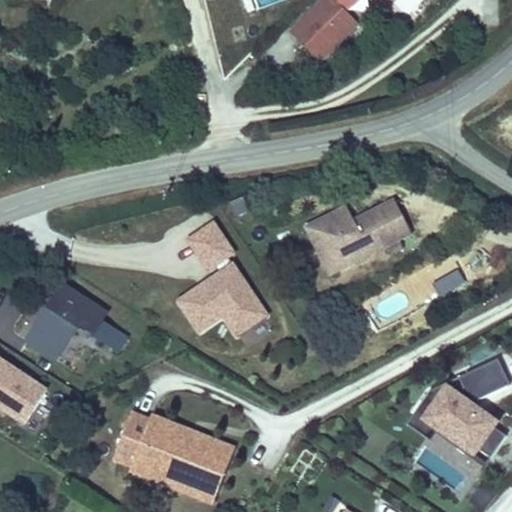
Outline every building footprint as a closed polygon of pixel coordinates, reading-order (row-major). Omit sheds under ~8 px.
[(319,62),(358,24),(334,0),(317,0),(287,30),(319,62)] [(328,275),(412,233),(394,197),(353,217),(346,203),(303,224),(328,275)] [(208,271),(236,252),(214,219),(185,238),(208,271)] [(269,314),(233,259),(175,298),(198,332),(221,317),(234,337),(269,314)] [(62,279),(23,338),(55,359),(77,326),(91,335),(109,309),(62,279)] [(85,375),(94,357),(83,351),(74,369),(85,375)] [(498,422),(473,404),(479,396),(482,398),(511,384),(511,382),(501,359),(461,377),(466,387),(459,395),(446,385),(433,391),(418,412),(442,429),(456,439),(465,438),(480,448),(493,457),(509,435),(496,426),(498,422)] [(0,362),(0,414),(25,429),(48,390),(0,362)] [(111,457),(129,464),(134,451),(177,469),(170,486),(210,502),(233,447),(149,413),(147,417),(130,410),(111,457)] [(442,429),(418,412),(409,424),(433,441),(442,429)] [(480,448),(465,438),(456,439),(476,454),(480,448)] [(134,451),(129,464),(127,468),(170,486),(177,469),(134,451)] [(485,511),(494,495),(478,487),(469,504),(485,511)]
